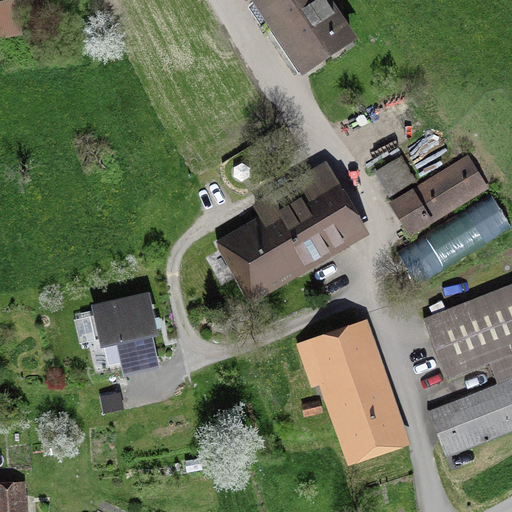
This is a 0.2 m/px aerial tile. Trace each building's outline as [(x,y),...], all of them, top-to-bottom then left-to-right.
[(15,0),(7,0),(0,1),(0,38),(22,34),(15,0)] [(271,20),(304,70),(351,39),(324,0),(256,0),(251,4),(265,25),(271,20)] [(376,172),(391,197),(415,182),(400,157),(376,172)] [(467,158),(395,203),(413,232),(485,188),(467,158)] [(328,172),(258,214),(263,223),(333,182),(328,172)] [(289,267),(292,271),(362,230),(333,182),(263,223),(266,227),(230,249),(253,289),(289,267)] [(490,193),(396,251),(417,285),(511,228),(490,193)] [(446,380),(489,363),(496,382),(427,409),(446,458),(511,432),(511,355),(511,354),(511,285),(423,320),(446,380)] [(147,298),(95,309),(108,365),(122,362),(124,372),(155,365),(149,335),(155,333),(147,298)] [(355,325),(299,345),(312,381),(330,375),(357,453),(395,440),(355,325)] [(319,401),(304,407),(307,416),(322,411),(319,401)] [(20,511),(18,483),(0,484),(0,511),(20,511)]
